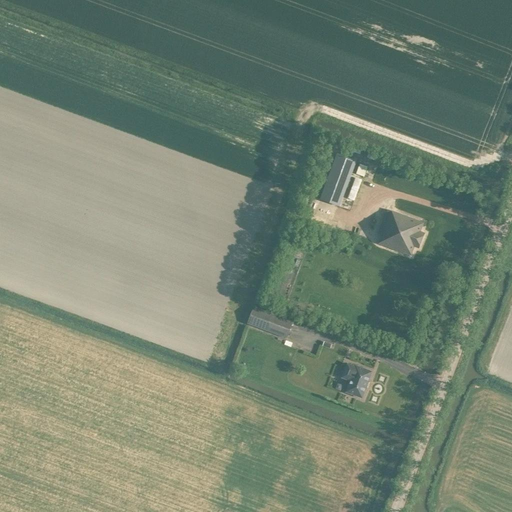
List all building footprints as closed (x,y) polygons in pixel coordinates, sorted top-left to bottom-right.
[(356,160),(337,152),(320,197),(339,204),(356,160)] [(366,165),(359,162),(356,172),(363,174),(366,165)] [(424,232),(421,230),(424,222),(384,207),(381,216),(384,217),(378,232),(382,233),(379,242),(412,254),(415,245),(419,247),(424,232)] [(337,209),(336,218),(350,219),(350,210),(337,209)] [(254,304),(247,321),(287,336),(293,319),(254,304)] [(349,379),(345,389),(362,396),(372,370),(355,363),(355,364),(346,361),(340,376),(349,379)]
